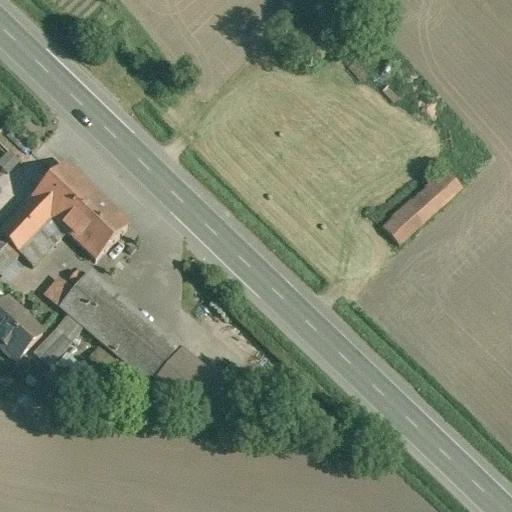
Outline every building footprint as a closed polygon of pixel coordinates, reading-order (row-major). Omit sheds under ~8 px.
[(0,158),(0,168),(7,174),(16,162),(5,153),(0,158)] [(65,165),(0,233),(0,276),(20,256),(33,269),(66,234),(50,218),(84,184),(65,165)] [(463,192),(440,173),(378,232),(398,251),(463,192)] [(84,184),(50,218),(66,234),(96,264),(130,229),(84,184)] [(206,372),(76,267),(42,308),(173,414),(206,372)] [(34,328),(0,298),(0,363),(2,365),(34,328)]
